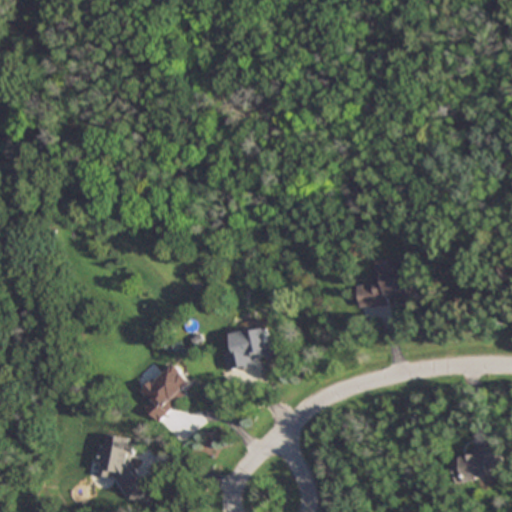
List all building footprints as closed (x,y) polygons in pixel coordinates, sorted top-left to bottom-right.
[(362,308),(391,304),(390,295),(421,291),(418,264),(404,266),(403,259),(392,260),(393,269),(374,271),(376,283),(359,285),(362,308)] [(229,370),(259,366),(257,356),(278,353),(275,336),(266,338),(264,327),(233,332),(235,347),(225,348),(229,370)] [(198,387),(177,361),(143,389),(152,399),(144,405),(157,421),(198,387)] [(128,480),(124,500),(148,504),(151,483),(133,480),(139,438),(104,432),(98,475),(128,480)] [(473,447),(474,455),(452,459),(456,483),(496,475),(494,464),(504,462),(500,442),(473,447)]
